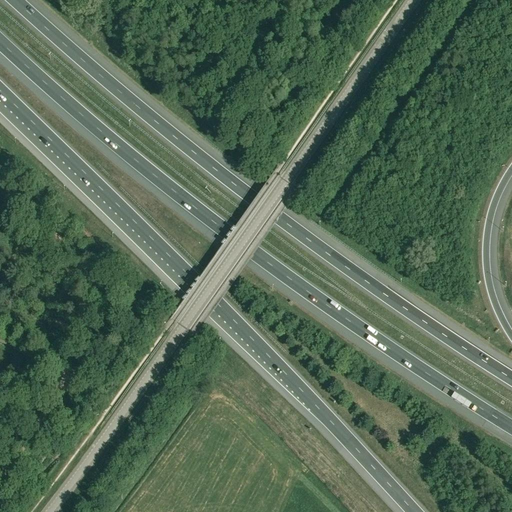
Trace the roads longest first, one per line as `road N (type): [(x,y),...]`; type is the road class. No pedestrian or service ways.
road 1 (motorway): [(0,41),(205,217),(395,354),(511,426)]
road 2 (tertiary): [(50,511),(413,0)]
road 3 (motorway): [(511,380),(288,226),(14,0)]
road 4 (motorway): [(0,92),(284,372),(412,511)]
road 5 (unclassified): [(0,478),(60,387),(54,367),(0,339)]
road 6 (motorway): [(511,336),(492,297),(485,244),(495,199),(511,170)]
